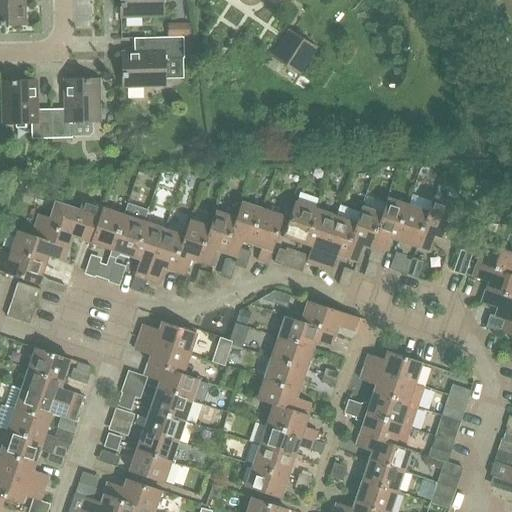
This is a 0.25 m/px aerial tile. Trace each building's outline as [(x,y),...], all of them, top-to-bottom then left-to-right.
[(0,0),(0,25),(12,26),(11,22),(24,22),(23,0),(0,0)] [(119,0),(120,17),(163,16),(162,0),(119,0)] [(290,31),(273,57),(298,74),(316,47),(290,31)] [(150,52),(134,53),(126,53),(126,66),(121,67),(122,88),(164,87),(164,59),(183,58),(183,37),(150,38),(150,52)] [(50,110),(51,139),(72,139),(71,124),(100,123),(99,80),(77,80),(77,85),(65,85),(65,110),(50,110)] [(51,139),(50,110),(36,110),(36,85),(23,86),(23,82),(2,82),(3,125),(30,125),(31,140),(51,139)] [(488,166),(483,178),(494,183),(499,170),(488,166)] [(428,213),(417,247),(429,252),(435,236),(444,239),(450,222),(457,224),(462,207),(433,198),(432,201),(428,213)] [(382,215),(370,250),(383,254),(388,238),(397,241),(408,207),(404,205),(387,200),(386,201),(382,215)] [(31,236),(31,237),(67,249),(71,237),(91,244),(102,209),(81,202),(78,212),(55,204),(50,219),(38,215),(31,236)] [(106,267),(101,279),(108,282),(112,269),(115,263),(116,259),(119,256),(120,253),(131,257),(144,223),(145,219),(148,209),(127,202),(124,212),(123,216),(111,251),(106,267)] [(294,203),(283,237),(305,244),(316,211),(298,205),(294,203)] [(236,219),(225,254),(237,258),(240,248),(242,242),(250,245),(261,210),(257,209),(241,204),(241,206),(236,219)] [(408,207),(397,241),(417,247),(428,213),(408,207)] [(356,224),(345,258),(358,262),(363,247),(370,250),(382,215),(362,208),(360,213),(356,224)] [(102,209),(91,244),(111,251),(123,216),(119,215),(102,209)] [(261,210),(250,245),(262,248),(257,262),(267,265),(268,262),(283,217),(279,216),(265,212),(261,210)] [(316,211),(305,244),(312,247),(309,255),(306,263),(319,267),(336,217),(320,212),(316,211)] [(211,228),(199,262),(212,267),(217,251),(225,254),(236,219),(216,212),(215,214),(211,228)] [(336,217),(319,267),(332,271),(337,255),(345,258),(356,224),(336,217)] [(184,237),(172,271),(185,276),(191,260),(199,262),(211,228),(189,221),(189,223),(184,237)] [(144,223),(131,257),(139,260),(133,276),(147,281),(164,230),(147,225),(144,223)] [(164,230),(147,281),(159,285),(165,269),(172,271),(184,237),(164,230)] [(11,248),(10,252),(44,264),(46,256),(63,262),(67,249),(31,237),(31,236),(17,231),(11,248)] [(464,250),(463,252),(471,254),(479,257),(476,266),(511,277),(511,253),(467,239),(464,250)] [(286,251),(279,249),(274,262),(281,264),(286,251)] [(4,270),(3,274),(14,278),(36,285),(48,289),(62,293),(64,286),(51,282),(46,280),(40,275),(44,264),(10,252),(4,270)] [(368,261),(379,265),(382,255),(371,252),(368,261)] [(411,261),(404,259),(400,272),(407,274),(411,261)] [(98,264),(94,277),(101,279),(106,267),(99,264),(98,264)] [(476,266),(472,278),(488,283),(485,292),(511,300),(511,277),(476,266)] [(17,283),(13,294),(36,302),(40,290),(17,283)] [(511,300),(485,292),(481,304),(498,310),(495,318),(490,316),(486,328),(490,330),(501,333),(505,321),(507,322),(511,323),(511,300)] [(13,294),(9,305),(33,313),(36,302),(13,294)] [(301,324),(301,325),(335,336),(337,327),(354,332),(358,319),(308,302),(301,324)] [(33,313),(9,305),(5,317),(29,325),(33,313)] [(279,335),(278,339),(312,351),(314,343),(330,348),(335,336),(301,325),(301,324),(285,318),(279,335)] [(511,323),(507,322),(502,335),(511,337),(511,323)] [(142,325),(137,339),(189,356),(195,339),(196,335),(162,323),(159,331),(142,325)] [(137,339),(133,350),(150,356),(147,365),(182,376),(189,356),(137,339)] [(272,356),(271,360),(305,371),(312,351),(278,339),(272,356)] [(34,352),(28,370),(62,381),(68,363),(69,360),(35,348),(34,352)] [(214,351),(211,362),(224,366),(227,356),(214,351)] [(369,355),(364,368),(415,385),(420,368),(422,364),(386,352),(384,360),(369,355)] [(269,364),(264,381),(298,392),(305,371),(271,360),(269,364)] [(88,375),(91,367),(77,363),(75,370),(88,375)] [(147,365),(143,377),(147,378),(159,382),(156,390),(191,401),(193,397),(198,382),(196,381),(182,377),(182,376),(147,365)] [(364,368),(360,381),(376,387),(374,394),(408,405),(408,406),(411,407),(412,406),(417,408),(423,387),(415,385),(364,368)] [(323,377),(336,381),(338,374),(325,369),(323,377)] [(26,374),(21,390),(79,410),(83,397),(59,389),(62,381),(28,370),(26,374)] [(333,388),(336,381),(323,377),(321,384),(333,388)] [(262,385),(257,401),(273,407),(273,406),(308,418),(312,405),(296,399),(298,392),(264,381),(262,385)] [(467,402),(471,391),(452,385),(448,396),(467,402)] [(11,387),(4,408),(10,410),(14,412),(14,411),(48,423),(51,414),(59,417),(74,423),(79,410),(21,390),(11,387)] [(156,390),(149,410),(185,422),(186,418),(191,401),(156,390)] [(121,394),(119,400),(132,404),(134,398),(121,394)] [(347,406),(346,407),(367,414),(410,428),(417,408),(412,406),(411,407),(408,406),(408,405),(374,394),(370,405),(363,403),(361,405),(348,401),(347,406)] [(130,412),(132,404),(119,400),(117,407),(130,412)] [(268,422),(267,426),(314,442),(317,432),(304,428),(308,418),(273,406),(273,407),(268,422)] [(442,416),(461,422),(464,412),(445,406),(442,416)] [(346,407),(344,415),(348,416),(354,418),(356,419),(355,421),(364,424),(360,435),(394,446),(395,445),(404,448),(410,428),(367,414),(346,407)] [(149,410),(142,431),(177,443),(183,426),(185,422),(149,410)] [(8,428),(7,431),(53,447),(55,440),(55,438),(52,437),(44,434),(48,423),(14,411),(14,412),(8,428)] [(265,430),(260,447),(293,458),(297,447),(311,451),(314,442),(267,426),(265,430)] [(438,427),(435,437),(454,443),(457,433),(438,427)] [(6,435),(0,452),(34,463),(38,451),(50,455),(51,454),(53,447),(7,431),(6,435)] [(142,431),(135,452),(170,464),(172,460),(177,443),(142,431)] [(503,439),(503,441),(511,444),(511,436),(505,434),(503,439)] [(108,435),(105,442),(118,446),(120,439),(108,435)] [(360,435),(356,448),(372,453),(369,461),(403,472),(405,468),(410,451),(404,448),(395,445),(394,446),(360,435)] [(448,463),(454,443),(435,437),(429,457),(448,463)] [(55,440),(53,447),(66,451),(68,444),(55,440)] [(118,446),(105,442),(103,448),(116,452),(118,446)] [(322,455),(325,446),(316,443),(313,452),(322,455)] [(64,458),(66,451),(53,447),(51,454),(64,458)] [(254,464),(253,468),(286,479),(293,458),(260,447),(254,464)] [(0,451),(0,475),(43,490),(48,477),(31,471),(34,463),(0,452),(0,451)] [(135,452),(128,473),(163,485),(169,468),(170,464),(135,452)] [(369,461),(362,482),(396,493),(397,489),(403,472),(369,461)] [(511,467),(493,462),(489,475),(491,476),(511,482),(511,467)] [(334,465),(332,472),(345,476),(347,469),(334,465)] [(251,472),(246,489),(280,500),(286,479),(253,468),(251,472)] [(343,483),(345,476),(332,472),(330,479),(343,483)] [(0,498),(4,500),(20,505),(23,497),(32,500),(39,502),(43,490),(0,475),(0,498)] [(297,483),(309,487),(312,479),(299,475),(297,483)] [(107,484),(103,497),(137,508),(148,511),(153,511),(160,495),(160,492),(126,481),(123,489),(107,484)] [(362,482),(356,502),(385,511),(389,511),(395,497),(396,493),(362,482)] [(307,493),(309,487),(297,483),(295,489),(307,493)] [(221,489),(213,486),(206,508),(214,510),(221,489)] [(74,495),(70,507),(80,511),(83,511),(135,511),(137,508),(103,497),(101,504),(93,501),(84,499),(74,495)] [(250,503),(247,511),(285,511),(286,510),(251,499),(250,503)] [(337,504),(334,511),(385,511),(356,502),(353,510),(337,504)]
